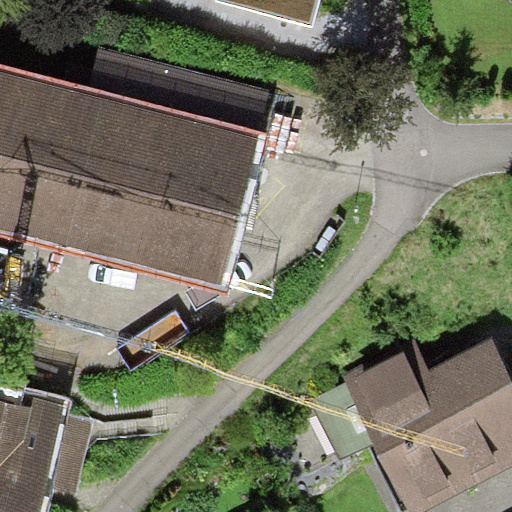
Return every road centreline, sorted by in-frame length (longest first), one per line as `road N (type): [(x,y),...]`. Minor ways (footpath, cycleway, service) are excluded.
road 1 (residential): [(115,511),(358,255),(400,193),(400,158)]
road 2 (residential): [(400,158),(398,0)]
